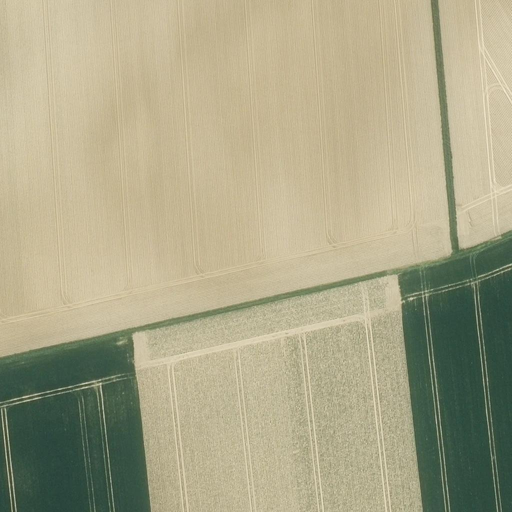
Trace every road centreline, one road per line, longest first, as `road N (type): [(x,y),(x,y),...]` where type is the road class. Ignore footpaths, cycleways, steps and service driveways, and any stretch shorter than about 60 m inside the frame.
road 1 (track): [(0,361),(442,260),(511,234)]
road 2 (track): [(434,0),(458,256)]
